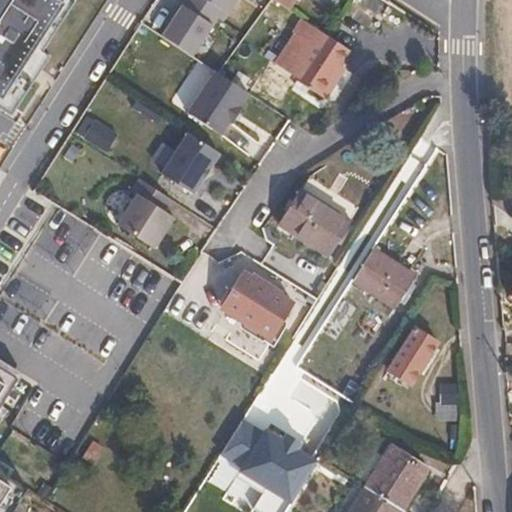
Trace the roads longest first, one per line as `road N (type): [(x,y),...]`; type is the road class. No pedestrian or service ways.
road 1 (residential): [(496,511),(463,22)]
road 2 (residential): [(0,204),(133,0)]
